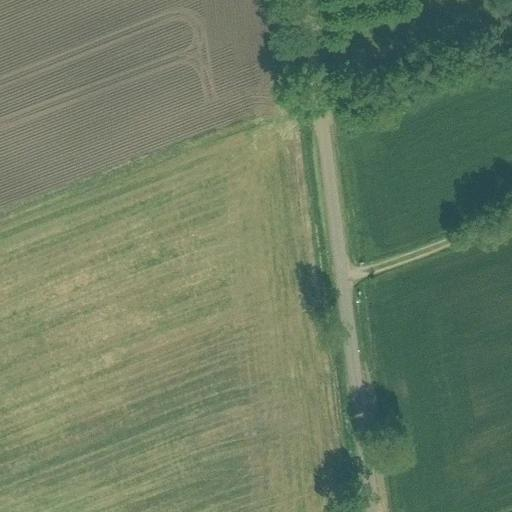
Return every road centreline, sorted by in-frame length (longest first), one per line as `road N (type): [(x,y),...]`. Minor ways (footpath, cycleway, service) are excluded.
road 1 (unclassified): [(368,511),(303,0)]
road 2 (track): [(338,274),(511,206)]
